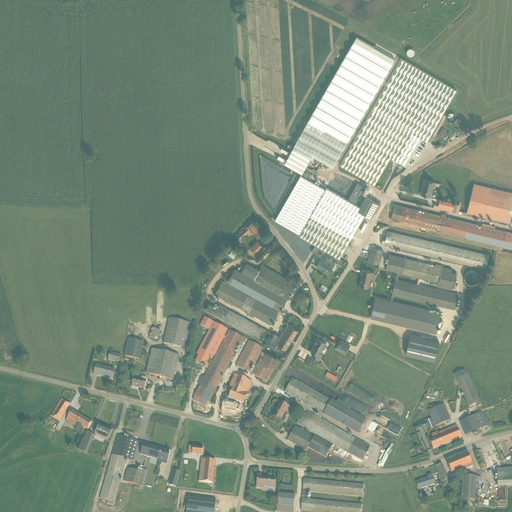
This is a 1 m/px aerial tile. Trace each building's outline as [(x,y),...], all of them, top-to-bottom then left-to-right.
[(356,34),(283,162),(302,172),(312,154),(333,167),(395,56),(356,34)] [(459,88),(413,63),(399,55),(338,164),(374,184),(390,156),(403,163),(419,135),(429,141),(459,88)] [(372,218),(380,203),(365,196),(359,207),(300,175),(274,220),(339,258),(365,213),(372,218)] [(421,194),(432,196),(435,181),(424,179),(421,194)] [(346,191),(344,195),(354,201),(357,195),(352,192),(346,188),(348,185),(345,183),(343,186),(338,182),(336,186),(346,191)] [(511,190),(473,182),(466,212),(509,222),(511,212),(511,190)] [(457,201),(441,199),(440,205),(455,208),(457,201)] [(511,231),(395,205),(391,222),(511,248),(511,231)] [(257,237),(264,231),(253,219),(237,233),(244,240),(249,236),(246,233),(250,229),(257,237)] [(489,251),(386,228),(385,234),(389,236),(389,238),(380,236),(379,240),(485,265),(489,251)] [(255,238),(247,245),(253,252),(261,245),(255,238)] [(378,260),(381,247),(370,245),(367,258),(378,260)] [(229,248),(224,253),(230,258),(235,253),(229,248)] [(451,269),(390,254),(387,269),(438,281),(438,286),(452,289),(456,274),(450,273),(451,269)] [(329,274),(335,263),(323,257),(317,268),(329,274)] [(272,325),(295,281),(260,264),(255,278),(235,268),(227,282),(223,280),(217,293),(272,325)] [(472,283),(477,274),(466,268),(461,277),(472,283)] [(359,284),(369,287),(373,272),(363,269),(359,284)] [(460,293),(395,278),(391,294),(456,309),(460,293)] [(441,312),(375,297),(370,318),(436,333),(441,312)] [(210,298),(203,312),(266,344),(273,330),(210,298)] [(187,322),(168,319),(163,343),(183,346),(187,322)] [(276,341),(286,348),(298,328),(288,322),(276,341)] [(206,409),(244,342),(216,325),(194,361),(209,370),(194,398),(194,403),(206,409)] [(159,330),(153,329),(151,340),(157,341),(159,330)] [(313,356),(316,358),(325,342),(317,337),(314,342),(316,343),(311,351),(314,353),(313,356)] [(11,338),(0,338),(0,346),(11,346),(11,338)] [(339,345),(347,350),(350,344),(342,339),(339,345)] [(125,356),(140,360),(144,344),(129,341),(125,356)] [(249,341),(234,368),(264,385),(279,358),(266,350),(254,371),(251,370),(263,349),(249,341)] [(153,353),(148,374),(173,380),(178,359),(153,353)] [(112,362),(119,363),(121,355),(114,354),(112,362)] [(94,375),(114,380),(116,370),(97,365),(94,375)] [(470,368),(453,374),(466,410),(483,404),(470,368)] [(230,389),(226,400),(242,406),(246,395),(238,392),(240,386),(247,388),(249,383),(241,380),(242,378),(231,375),(226,388),(230,389)] [(132,388),(145,391),(147,381),(134,378),(132,388)] [(329,399),(328,400),(292,380),(285,394),(356,434),(365,419),(329,399)] [(454,391),(443,392),(444,402),(455,401),(454,391)] [(71,406),(61,400),(50,417),(60,423),(71,406)] [(223,403),(221,412),(228,413),(228,412),(236,414),(236,411),(240,412),(241,406),(233,405),(233,403),(225,402),(225,403),(223,403)] [(273,417),(282,422),(290,407),(281,402),(273,417)] [(445,405),(431,409),(436,426),(451,421),(445,405)] [(86,434),(92,423),(73,411),(66,422),(86,434)] [(304,413),(297,427),(360,461),(367,447),(304,413)] [(459,423),(462,435),(487,427),(483,416),(459,423)] [(109,441),(113,431),(100,425),(96,436),(109,441)] [(434,450),(463,438),(458,426),(429,437),(434,450)] [(307,451),(312,443),(312,440),(294,430),(288,440),(307,451)] [(364,438),(376,445),(378,440),(366,433),(364,438)] [(138,444),(117,438),(112,455),(133,462),(138,444)] [(168,463),(172,452),(144,444),(141,455),(168,463)] [(505,445),(495,447),(497,458),(502,457),(503,463),(508,462),(505,445)] [(452,473),(473,465),(469,454),(447,462),(452,473)] [(199,483),(214,485),(217,462),(202,460),(199,483)] [(451,482),(443,463),(435,467),(442,486),(451,482)] [(142,473),(127,469),(124,483),(142,488),(146,472),(142,471),(142,473)] [(511,469),(495,470),(496,489),(511,488),(511,469)] [(180,473),(173,470),(169,486),(176,488),(180,473)] [(257,490),(275,491),(276,477),(258,476),(257,490)] [(419,491),(435,486),(432,477),(416,482),(419,491)] [(461,500),(473,501),(475,479),(463,478),(461,500)] [(298,511),(299,511),(360,511),(361,504),(310,499),(311,492),(361,497),(362,485),(301,479),(298,511)] [(491,486),(477,484),(475,506),(488,508),(491,486)] [(294,497),(280,496),(277,511),(282,511),(284,507),(292,508),(294,497)] [(188,498),(186,511),(213,511),(215,500),(188,498)]
